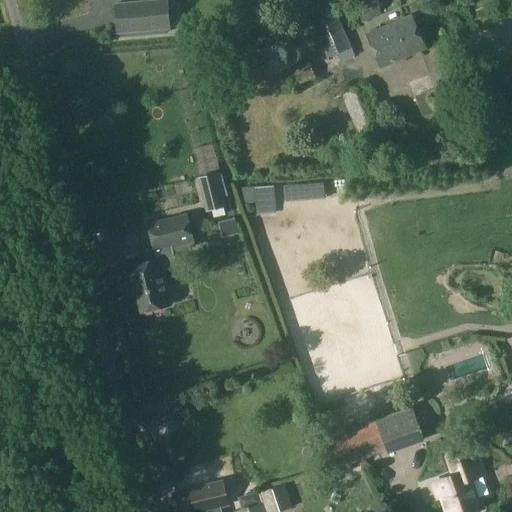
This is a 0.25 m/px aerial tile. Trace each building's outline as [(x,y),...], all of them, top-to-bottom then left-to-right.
[(329,58),(351,48),(329,0),(314,0),(305,4),(329,58)] [(364,21),(381,13),(375,0),(366,0),(356,5),(364,21)] [(115,38),(175,31),(173,8),(112,14),(115,38)] [(383,68),(425,48),(410,15),(368,34),(383,68)] [(286,73),(277,77),(283,93),(292,89),(293,91),(317,81),(309,62),(285,72),(286,73)] [(442,107),(461,99),(449,68),(430,75),(442,107)] [(356,142),(384,130),(364,85),(336,98),(356,142)] [(163,200),(195,195),(193,179),(161,183),(163,200)] [(279,183),(239,185),(240,195),(248,195),(249,213),(280,211),(279,183)] [(222,193),(203,198),(206,210),(225,205),(222,193)] [(137,313),(169,305),(164,286),(167,285),(162,267),(174,264),(169,244),(193,238),(187,214),(149,224),(157,259),(126,267),(137,313)] [(451,379),(486,368),(481,351),(446,362),(451,379)] [(185,402),(144,413),(148,429),(164,425),(163,420),(173,417),(174,423),(189,419),(185,402)] [(342,465),(360,459),(427,434),(415,407),(332,435),(342,465)] [(444,511),(471,511),(477,510),(468,480),(477,478),(468,450),(447,456),(453,476),(435,481),(444,511)] [(221,511),(220,507),(228,505),(223,482),(176,493),(180,511),(221,511)] [(267,511),(275,511),(292,506),(284,484),(260,492),(265,505),(267,511)]
